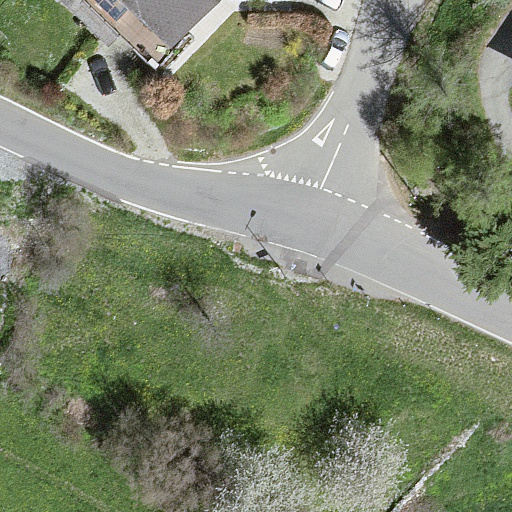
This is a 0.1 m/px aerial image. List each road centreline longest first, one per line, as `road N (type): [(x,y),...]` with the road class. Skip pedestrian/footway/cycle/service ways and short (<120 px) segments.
road 1 (tertiary): [(0,119),(148,185),(306,223)]
road 2 (residential): [(399,0),(306,223)]
road 3 (tertiary): [(306,223),(511,313)]
